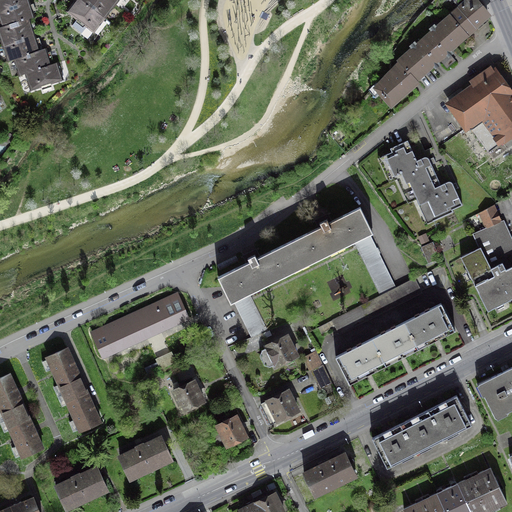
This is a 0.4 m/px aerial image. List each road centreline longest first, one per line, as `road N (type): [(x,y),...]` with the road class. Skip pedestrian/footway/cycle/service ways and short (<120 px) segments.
road 1 (residential): [(510,28),(283,217),(186,270)]
road 2 (residential): [(511,341),(280,458)]
road 3 (residential): [(280,458),(186,270)]
road 4 (residential): [(186,270),(0,355)]
road 5 (unknown): [(24,342),(58,436),(29,466),(43,508)]
road 6 (residential): [(280,458),(165,511)]
